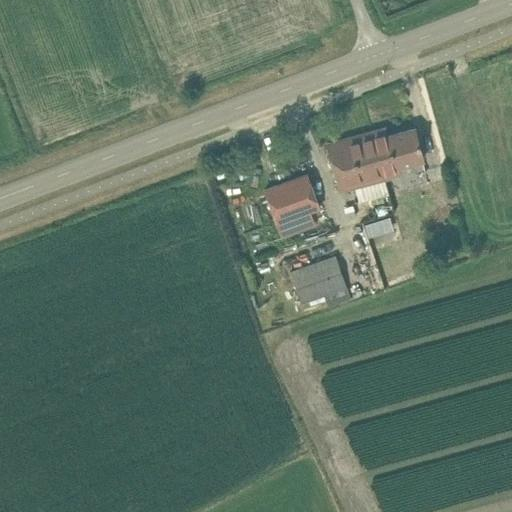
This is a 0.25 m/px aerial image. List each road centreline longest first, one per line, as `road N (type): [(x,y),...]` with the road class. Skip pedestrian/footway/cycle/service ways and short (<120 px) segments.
road 1 (tertiary): [(372,57),(0,196)]
road 2 (tertiary): [(511,4),(372,57)]
